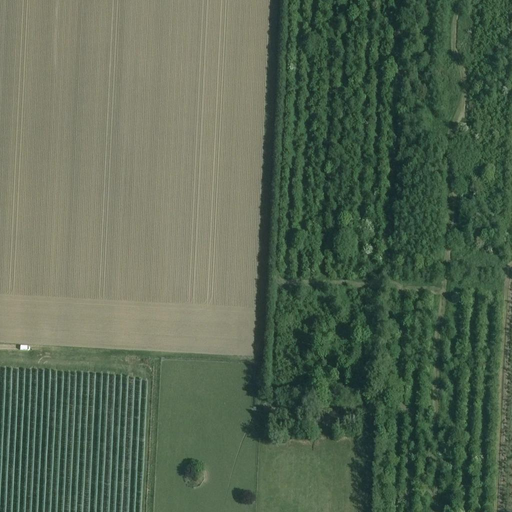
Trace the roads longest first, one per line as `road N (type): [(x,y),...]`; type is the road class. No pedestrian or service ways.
road 1 (track): [(270,0),(254,358),(0,345)]
road 2 (track): [(438,511),(430,448),(451,198),(444,150),(464,81),(451,33),(462,0)]
road 3 (track): [(272,388),(277,279),(510,290)]
road 4 (track): [(511,266),(500,511)]
road 5 (track): [(403,285),(394,511)]
road 6 (track): [(142,511),(147,379),(84,348)]
road 7 (track): [(385,284),(392,114)]
